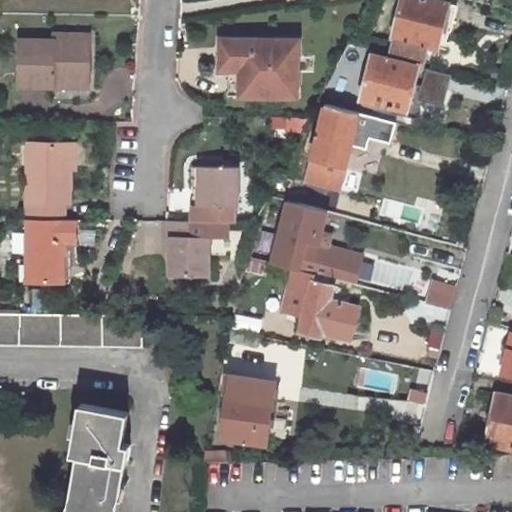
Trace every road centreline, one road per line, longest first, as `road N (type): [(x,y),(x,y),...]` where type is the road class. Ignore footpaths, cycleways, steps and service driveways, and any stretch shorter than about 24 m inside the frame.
road 1 (residential): [(511,126),(442,425)]
road 2 (residential): [(511,493),(211,494)]
road 3 (residential): [(149,0),(137,183)]
